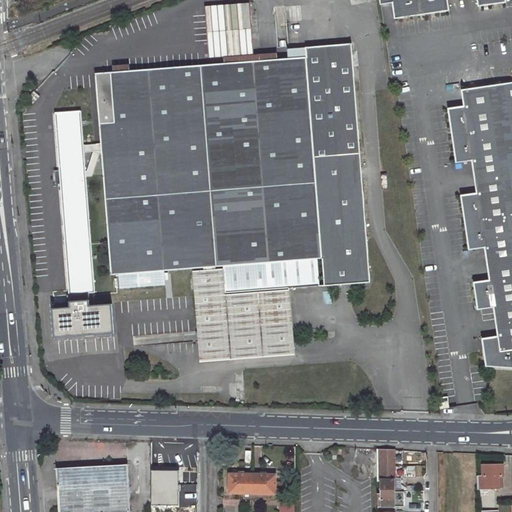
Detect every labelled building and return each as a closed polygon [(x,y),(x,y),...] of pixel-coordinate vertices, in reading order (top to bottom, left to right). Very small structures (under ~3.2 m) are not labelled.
[(379,0),(381,5),(394,3),(396,19),(450,11),(448,0),(478,0),(480,6),(507,2),(506,0),(379,0)] [(249,3),(204,6),(208,57),(253,53),(249,3)] [(164,269),(191,267),(198,360),(293,352),(289,286),(319,283),(317,257),(322,256),(324,284),(370,280),(351,41),(287,46),(288,56),(95,72),(101,150),(102,160),(111,273),(119,273),(120,287),(165,283),(164,269)] [(511,83),(463,90),(465,107),(449,109),(457,164),(473,161),(478,194),(462,196),(470,250),(486,248),(491,281),(475,283),(479,310),(495,308),(499,337),(483,339),(488,366),(511,368),(511,83)] [(34,96),(27,103),(31,107),(38,100),(34,96)] [(58,177),(53,177),(54,192),(60,192),(68,294),(95,292),(86,181),(85,175),(80,117),(54,119),(58,177)] [(101,150),(93,150),(93,157),(87,175),(85,175),(86,181),(93,180),(98,161),(102,160),(101,150)] [(377,457),(377,472),(377,482),(381,481),(381,508),(395,508),(394,450),(377,449),(377,457)] [(377,457),(369,457),(369,472),(377,472),(377,457)] [(56,469),(58,511),(144,511),(144,497),(130,498),(128,465),(56,469)] [(482,475),(478,476),(478,488),(499,487),(499,476),(503,476),(502,465),(482,465),(482,475)] [(230,473),(230,492),(245,492),(245,500),(253,500),(253,473),(230,473)] [(282,482),(276,482),(276,474),(253,473),(253,500),(259,500),(259,493),(282,493),(282,482)] [(294,511),(295,499),(282,499),(281,511),(294,511)]
